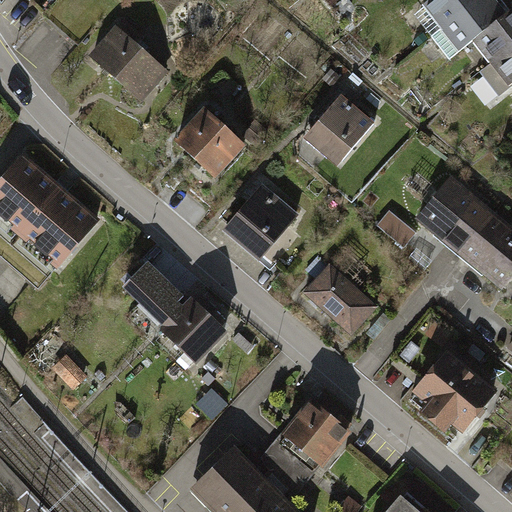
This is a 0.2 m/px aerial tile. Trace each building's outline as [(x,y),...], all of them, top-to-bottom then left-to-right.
[(433,0),(422,8),(458,55),(471,45),(506,18),(496,4),(500,0),(433,0)] [(511,13),(506,18),(471,45),(507,92),(511,87),(511,13)] [(168,73),(118,29),(90,60),(140,104),(168,73)] [(375,126),(342,98),(303,146),(336,173),(375,126)] [(246,151),(204,112),(171,147),(213,187),(246,151)] [(266,134),(256,124),(247,133),(257,143),(266,134)] [(92,223),(18,158),(0,178),(0,218),(55,266),(92,223)] [(511,287),(511,227),(453,179),(416,223),(505,296),(511,287)] [(299,219),(264,191),(226,238),(261,266),(299,219)] [(407,246),(420,232),(394,210),(381,225),(407,246)] [(190,305),(149,264),(120,294),(200,373),(235,337),(196,299),(190,305)] [(381,312),(328,266),(301,297),(355,343),(381,312)] [(464,438),(499,395),(449,354),(414,397),(428,409),(419,420),(445,441),(454,430),(464,438)] [(83,371),(68,356),(54,369),(69,385),(83,371)] [(229,403),(215,390),(200,406),(215,419),(229,403)] [(348,426),(312,398),(262,459),(297,488),(348,426)] [(293,511),(230,447),(192,484),(219,511),(293,511)] [(429,511),(408,493),(390,511),(429,511)]
